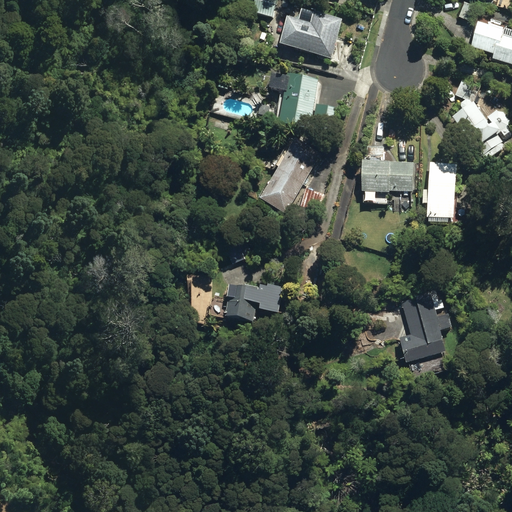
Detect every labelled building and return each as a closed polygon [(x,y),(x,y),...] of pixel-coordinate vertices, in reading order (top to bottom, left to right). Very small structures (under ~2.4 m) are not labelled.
[(257,0),(253,16),(273,21),(278,0),(257,0)] [(234,22),(243,25),(247,11),(238,8),(234,22)] [(282,50),(333,63),(342,24),(315,17),(313,29),(289,24),(282,50)] [(511,31),(507,30),(505,37),(503,37),(504,32),(477,25),(470,50),(494,56),(493,61),(511,66),(511,31)] [(235,67),(245,69),(248,57),(238,55),(235,67)] [(311,132),(337,136),(341,112),(315,107),(319,82),(289,78),(281,129),(310,133),(311,132)] [(484,159),(488,160),(492,157),(493,153),(497,154),(502,150),(502,147),(500,145),(502,143),(500,139),(501,138),(502,139),(505,139),(510,136),(511,132),(508,128),(509,122),(503,114),(496,113),(487,119),(492,125),(489,128),(486,124),(487,123),(473,103),(452,119),(481,159),(483,157),(484,159)] [(262,205),(286,219),(321,158),(296,144),(262,205)] [(362,163),(361,194),(389,195),(389,193),(412,193),(413,164),(382,164),(383,148),(366,148),(366,163),(362,163)] [(426,219),(453,221),(456,166),(429,165),(428,192),(422,192),(422,206),(427,206),(426,219)] [(301,210),(319,215),(324,197),(306,192),(301,210)] [(240,251),(243,261),(250,259),(246,249),(240,251)] [(225,320),(253,325),(257,295),(230,290),(225,320)] [(399,340),(405,366),(445,356),(440,332),(451,329),(448,316),(437,319),(431,296),(402,303),(411,337),(399,340)]
